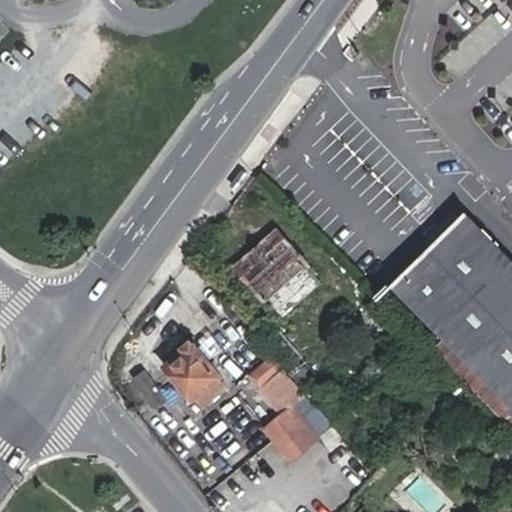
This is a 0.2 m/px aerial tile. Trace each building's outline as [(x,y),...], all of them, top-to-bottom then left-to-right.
[(511,404),(511,263),(463,215),(394,284),(444,336),(511,404)] [(235,266),(266,302),(307,266),(277,230),(235,266)] [(389,286),(402,273),(394,266),(381,279),(389,286)] [(301,385),(316,371),(269,317),(254,329),(301,385)] [(511,427),(511,404),(444,336),(432,348),(511,427)] [(203,408),(229,386),(221,379),(223,376),(190,340),(182,347),(186,352),(167,368),(195,401),(196,400),(203,408)] [(305,394),(304,393),(272,354),(248,373),(282,413),(286,410),(305,394)] [(291,458),(318,436),(296,411),(292,414),(286,410),(282,413),(275,419),(266,428),(291,458)] [(479,474),(489,483),(511,459),(511,443),(509,441),(479,474)]
